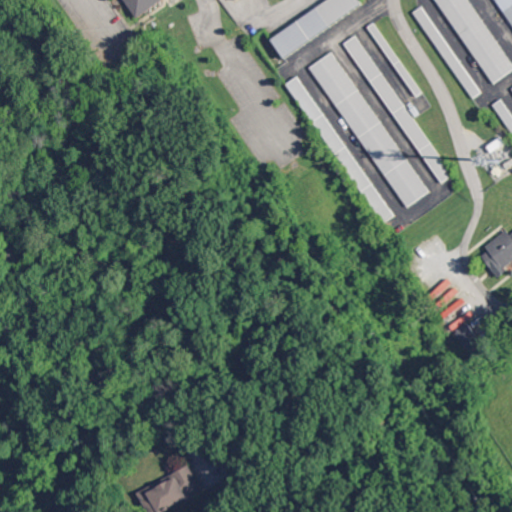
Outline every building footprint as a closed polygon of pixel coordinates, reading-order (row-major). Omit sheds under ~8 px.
[(132,0),(144,17),(169,0),(132,0)] [(333,0),(277,40),(290,58),(366,4),(363,0),(333,0)] [(472,0),(511,56),(511,73),(497,84),(438,0),(472,0)] [(511,0),(499,0),(511,18),(511,0)] [(417,13),(476,98),(485,92),(426,7),(417,13)] [(371,28),(422,98),(428,93),(377,24),(371,28)] [(348,44),(444,181),(455,174),(359,36),(348,44)] [(313,68),(410,207),(431,192),(335,53),(313,68)] [(291,85),(387,222),(399,214),(303,76),(291,85)] [(497,105),(511,128),(511,107),(506,98),(497,105)] [(488,145),(492,152),(506,143),(502,136),(488,145)] [(511,266),(508,270),(511,273),(505,278),(488,257),(494,252),(489,246),(511,228),(511,266)] [(460,334),(473,353),(487,343),(474,325),(460,334)] [(204,491),(205,492),(169,511),(149,511),(139,494),(159,482),(162,489),(174,482),(173,481),(170,476),(173,475),(189,466),(190,467),(196,477),(204,491)]
